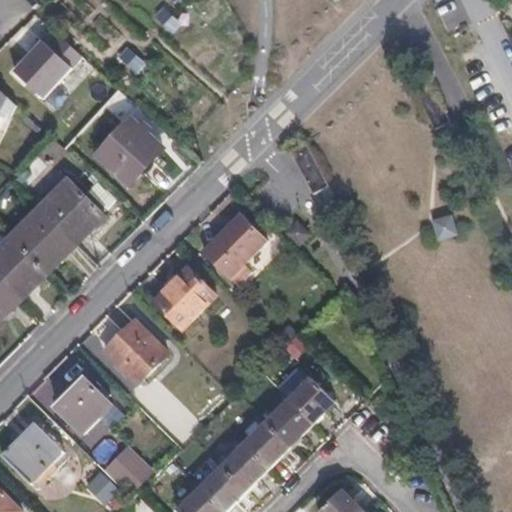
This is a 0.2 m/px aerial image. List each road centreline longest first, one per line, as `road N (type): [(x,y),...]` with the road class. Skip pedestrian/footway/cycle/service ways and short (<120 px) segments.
road 1 (residential): [(0,395),(397,0)]
road 2 (motorway): [(268,0),(418,228),(511,438)]
road 3 (motorway): [(511,331),(443,182),(329,0)]
road 4 (residential): [(419,511),(345,444),(280,511)]
